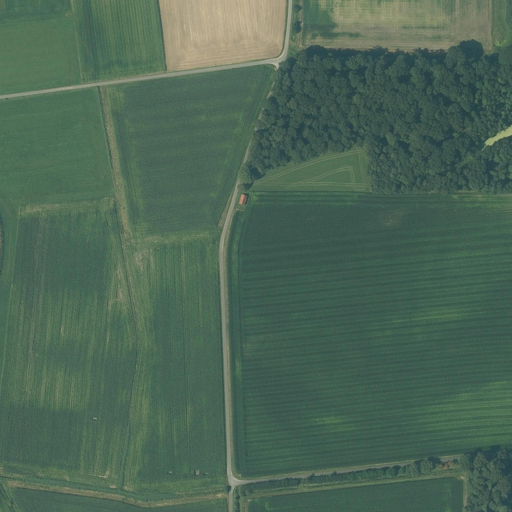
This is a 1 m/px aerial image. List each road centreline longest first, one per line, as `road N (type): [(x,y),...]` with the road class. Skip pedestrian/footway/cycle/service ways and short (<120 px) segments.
road 1 (unclassified): [(230,484),(223,238),(285,58)]
road 2 (unclassified): [(0,96),(285,58)]
road 3 (unclassified): [(511,452),(230,484)]
